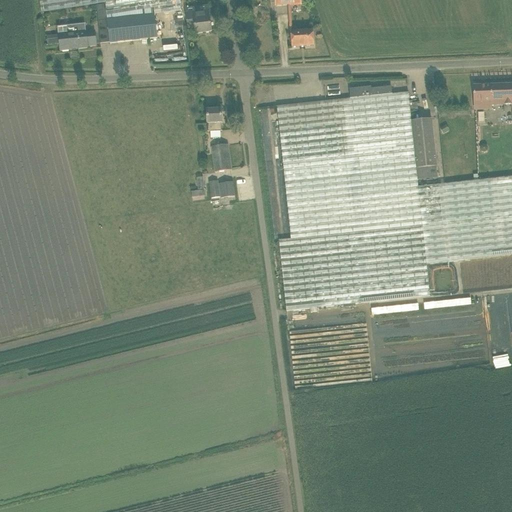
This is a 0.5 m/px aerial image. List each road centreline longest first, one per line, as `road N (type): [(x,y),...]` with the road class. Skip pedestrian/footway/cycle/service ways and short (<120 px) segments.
road 1 (unclassified): [(300,511),(245,69)]
road 2 (unclassified): [(245,69),(511,61)]
road 3 (unclassified): [(0,73),(192,76),(245,69)]
